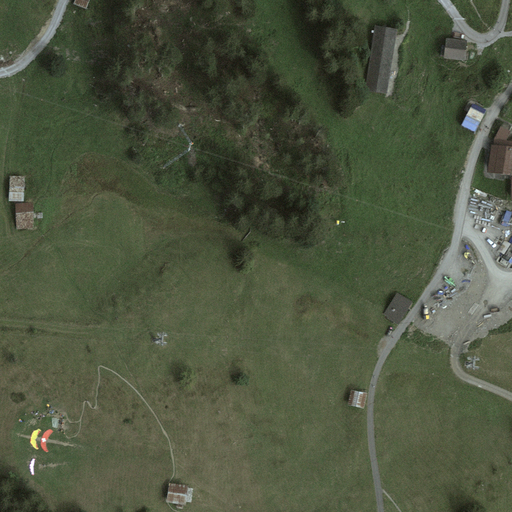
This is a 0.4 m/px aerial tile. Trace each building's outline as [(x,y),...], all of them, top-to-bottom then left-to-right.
[(374,43),(367,90),(385,93),(395,31),(376,28),(374,28),(373,32),(372,31),(372,33),(373,33),(371,42),(374,43)] [(467,60),(468,53),(463,52),(464,43),(448,41),(447,57),(467,60)] [(496,137),(491,170),(511,173),(511,143),(503,143),(508,133),(500,128),(496,137)] [(11,177),(10,191),(22,192),(23,178),(11,177)] [(19,227),(31,227),(30,213),(17,214),(19,227)] [(398,321),(407,307),(409,309),(412,304),(398,295),(386,313),(398,321)] [(353,393),(350,404),(362,406),(364,396),(353,393)] [(201,499),(201,497),(208,498),(210,487),(189,483),(187,497),(201,499)]
